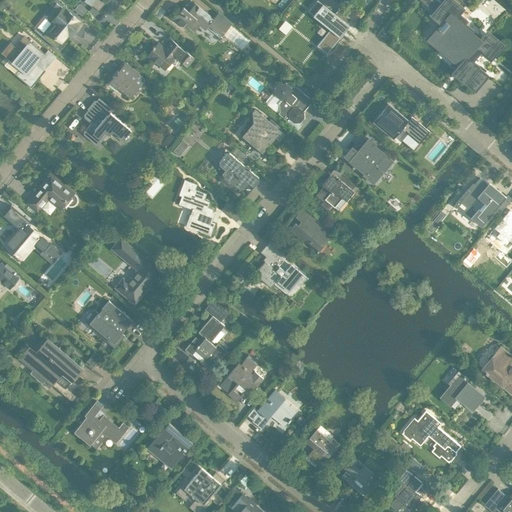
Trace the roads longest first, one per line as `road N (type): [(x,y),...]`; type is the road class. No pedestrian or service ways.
road 1 (residential): [(146,358),(393,63)]
road 2 (residential): [(322,511),(146,358)]
road 3 (residential): [(0,176),(147,0)]
road 4 (residential): [(511,161),(393,63)]
